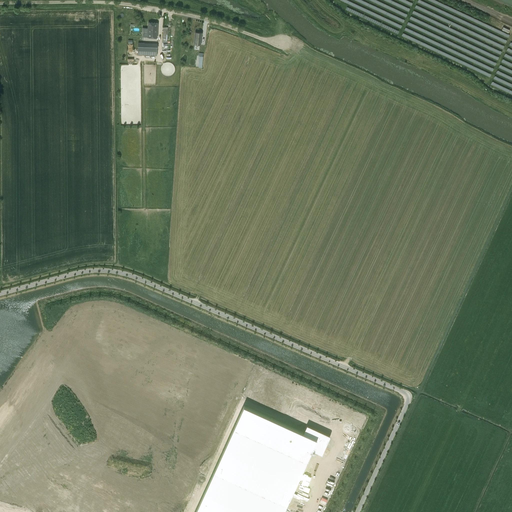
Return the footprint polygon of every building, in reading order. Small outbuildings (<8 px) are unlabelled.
[(148,23),(148,37),(157,38),(158,23),(148,23)] [(508,39),(510,34),(495,28),(493,32),(508,39)] [(195,32),(194,41),(194,44),(201,45),(201,42),(202,33),(195,32)] [(504,45),(507,40),(495,34),(488,51),(489,52),(487,56),(497,60),(499,57),(491,53),(492,52),(499,55),(502,50),(504,45)] [(157,55),(157,50),(157,43),(148,42),(138,42),(138,55),(157,55)] [(247,409),(199,511),(287,511),(314,454),(325,459),(332,442),(332,441),(333,440),(332,440),(332,439),(331,439),(311,430),(307,437),(247,409)]
